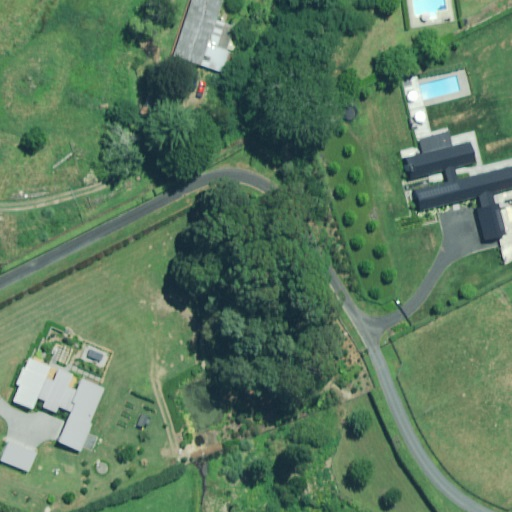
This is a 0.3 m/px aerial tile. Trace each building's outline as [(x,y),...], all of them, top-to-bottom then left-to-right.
[(247,4),(233,0),(191,0),(173,58),(225,74),(240,28),(247,4)] [(358,101),(345,100),(344,113),(357,114),(358,101)] [(457,168),(471,165),(466,144),(449,148),(446,134),(417,141),(421,155),(405,159),(410,180),(442,172),(445,186),(412,194),(418,221),(473,208),(481,242),(503,236),(493,194),(511,189),(511,167),(460,180),(457,168)] [(50,368),(26,360),(11,403),(30,410),(35,398),(44,402),(41,409),(55,414),(57,408),(68,412),(57,444),(79,452),(102,387),(79,379),(70,376),(50,368)] [(31,501),(13,493),(9,502),(27,510),(31,501)]
